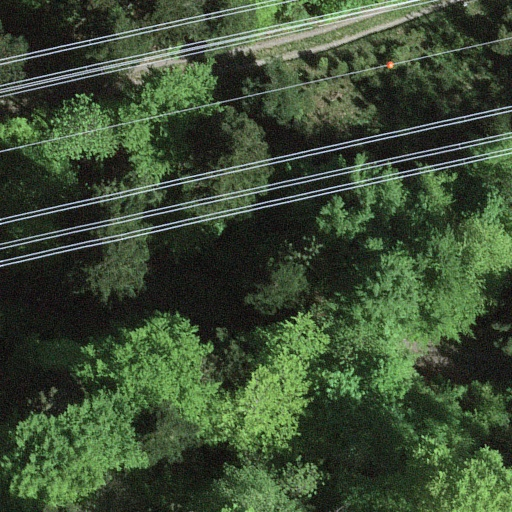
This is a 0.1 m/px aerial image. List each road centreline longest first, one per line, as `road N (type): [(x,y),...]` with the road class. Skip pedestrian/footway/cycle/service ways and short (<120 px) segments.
road 1 (track): [(0,290),(511,367)]
road 2 (track): [(420,0),(0,120)]
